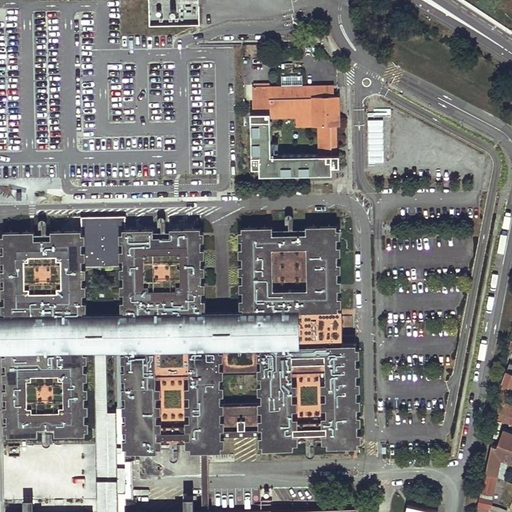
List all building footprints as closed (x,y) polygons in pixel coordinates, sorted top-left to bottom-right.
[(198,0),(148,0),(149,25),(198,25),(198,0)] [(255,120),(257,120),(257,124),(251,125),(252,167),(260,167),(260,175),(332,173),(332,166),(340,166),(339,154),(336,154),(335,125),(339,125),(338,95),(333,95),(314,95),(314,86),(269,87),(269,96),(254,96),(255,114),(255,120)] [(333,86),(314,86),(314,95),(333,95),(333,86)] [(269,87),(254,87),(254,96),(269,96),(269,87)] [(385,164),(384,118),(391,118),(391,110),(368,111),(369,164),(385,164)] [(81,425),(80,348),(85,348),(96,348),(107,347),(117,347),(124,347),(127,347),(128,440),(135,440),(151,439),(199,438),(215,438),(217,438),(217,435),(269,433),(269,437),(270,437),(287,436),(335,436),(351,435),(354,435),(353,432),(359,432),(357,342),(340,342),(340,336),(343,336),(343,315),(339,315),(338,231),(330,231),(314,231),(266,232),(250,232),(242,232),(244,311),(203,311),(200,311),(198,233),(194,233),(178,234),(147,234),(136,235),(131,235),(126,235),(126,258),(124,258),(107,259),(107,238),(115,237),(115,214),(91,215),(92,238),(100,238),(101,259),(83,259),(78,259),(78,245),(9,247),(11,308),(11,315),(37,315),(37,322),(47,321),(47,332),(47,341),(37,342),(37,348),(12,349),(12,357),(13,427),(15,427),(32,426),(63,426),(79,425),(81,425)] [(6,308),(11,308),(9,247),(78,245),(78,259),(83,259),(83,236),(75,236),(75,228),(59,229),(59,236),(28,237),(28,229),(12,230),(12,237),(4,237),(6,308)] [(47,332),(47,321),(37,322),(37,315),(11,315),(0,315),(0,349),(37,348),(37,342),(47,341),(47,332)] [(107,347),(96,348),(98,511),(118,511),(117,426),(108,426),(107,347)] [(511,362),(510,362),(502,381),(511,384),(511,362)] [(511,416),(511,408),(500,403),(497,419),(509,424),(511,416)] [(511,434),(500,430),(494,446),(511,452),(511,434)] [(351,435),(335,436),(335,445),(351,445),(351,435)] [(287,446),(287,436),(270,437),(271,447),(287,446)] [(215,438),(199,438),(199,448),(202,448),(209,448),(216,448),(215,438)] [(151,439),(135,440),(135,449),(151,449),(151,439)] [(490,444),(484,474),(495,476),(499,457),(507,461),(511,462),(511,452),(494,446),(490,444)] [(209,448),(202,448),(203,511),(210,510),(209,448)] [(503,480),(507,461),(499,457),(495,476),(503,480)] [(484,474),(478,504),(489,507),(490,505),(495,476),(484,474)]
